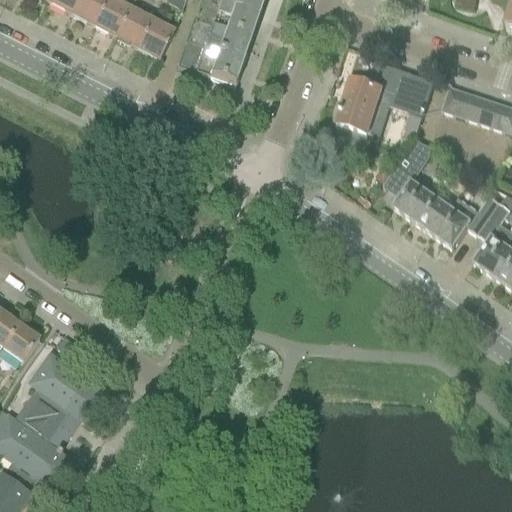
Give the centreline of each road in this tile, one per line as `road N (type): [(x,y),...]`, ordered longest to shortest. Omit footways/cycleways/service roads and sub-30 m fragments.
road 1 (residential): [(96,511),(167,385),(0,268)]
road 2 (residential): [(511,353),(251,178)]
road 3 (residential): [(251,178),(0,47)]
road 4 (residential): [(511,84),(321,16)]
road 5 (residential): [(251,178),(321,16)]
